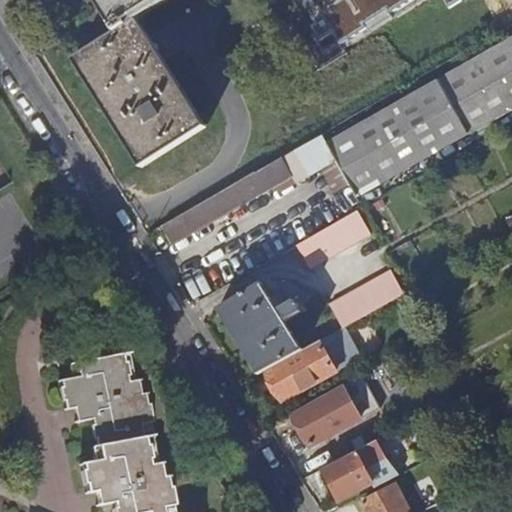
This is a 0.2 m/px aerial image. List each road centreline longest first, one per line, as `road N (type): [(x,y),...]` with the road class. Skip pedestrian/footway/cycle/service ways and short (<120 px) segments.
road 1 (residential): [(112,229),(290,511)]
road 2 (residential): [(112,229),(227,162),(236,119),(195,14),(219,0)]
road 3 (residential): [(0,40),(112,229)]
